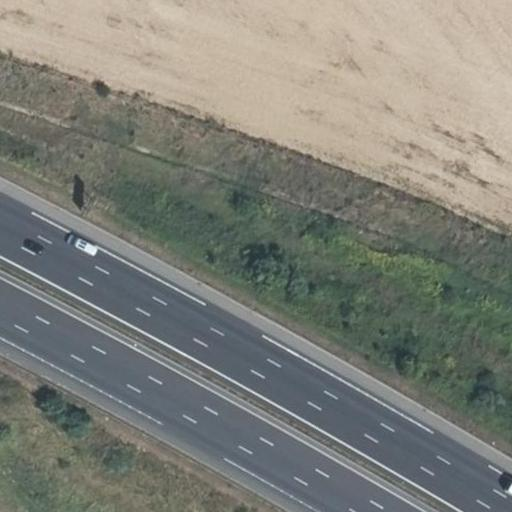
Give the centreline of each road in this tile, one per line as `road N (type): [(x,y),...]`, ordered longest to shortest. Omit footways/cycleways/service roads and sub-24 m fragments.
road 1 (motorway): [(511,509),(143,299),(0,229)]
road 2 (motorway): [(0,307),(376,511)]
